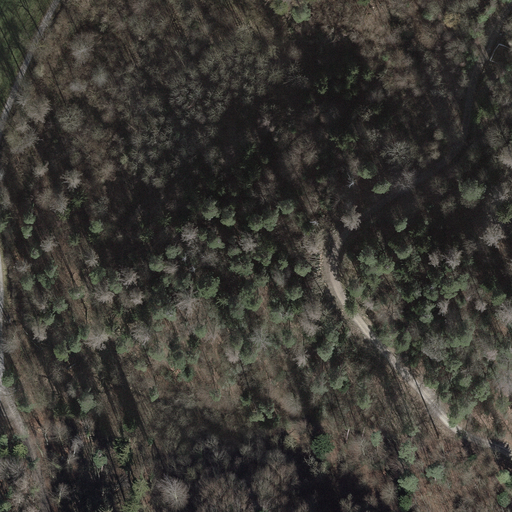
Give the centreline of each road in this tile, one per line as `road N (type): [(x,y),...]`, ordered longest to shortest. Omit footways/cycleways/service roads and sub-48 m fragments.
road 1 (track): [(511,457),(456,432),(338,293),(331,264),(343,237),(374,208),(452,156),(465,136),(477,71),(511,4)]
road 2 (track): [(0,139),(18,69),(56,0)]
road 3 (track): [(45,511),(30,435),(1,401)]
